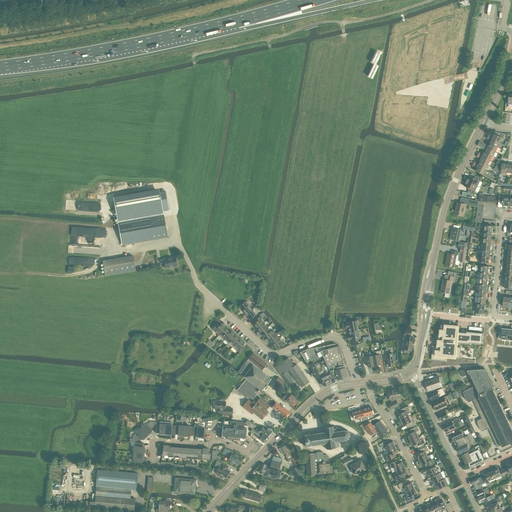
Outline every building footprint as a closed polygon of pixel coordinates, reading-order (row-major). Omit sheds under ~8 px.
[(427,45),(424,61),(439,63),(442,47),(427,45)] [(381,98),(377,119),(390,121),(387,133),(430,141),(436,111),(425,108),(427,100),(395,94),(394,98),(387,96),(387,99),(381,98)] [(489,134),(488,137),(500,142),(502,138),(494,134),(493,136),(489,134)] [(498,147),(500,142),(488,137),(487,139),(491,141),(490,143),(498,147)] [(498,147),(490,143),(489,145),(485,143),(484,146),(496,152),(498,147)] [(493,156),(496,152),(484,146),(483,148),(487,150),(486,152),(485,152),(492,156),(493,156)] [(492,156),(485,152),(486,152),(484,151),(483,154),(479,152),(478,155),(490,160),(492,156)] [(488,165),(490,160),(478,155),(477,157),(481,159),(480,161),(488,165)] [(488,165),(480,161),(479,163),(475,162),(474,164),(486,170),(488,165)] [(483,175),(486,170),(474,164),(473,166),(476,168),(475,171),(483,175)] [(469,176),(466,181),(478,186),(482,178),(481,178),(475,175),(474,178),(469,176)] [(466,181),(464,186),(469,188),(468,191),(474,194),(475,191),(478,186),(466,181)] [(114,200),(122,244),(167,236),(163,211),(168,210),(165,191),(114,200)] [(509,206),(509,198),(503,197),(504,196),(499,195),(499,202),(503,202),(502,205),(509,206)] [(458,202),(455,214),(463,216),(465,204),(478,207),(478,204),(479,201),(477,201),(477,200),(475,199),(475,200),(461,197),(460,203),(458,202)] [(451,237),(450,239),(454,240),(459,241),(461,230),(452,228),(451,237)] [(458,255),(459,252),(452,251),(451,254),(448,253),(445,266),(454,267),(456,255),(458,255)] [(105,276),(135,271),(133,256),(103,261),(105,276)] [(177,266),(175,257),(169,258),(168,258),(164,258),(164,259),(161,260),(161,263),(165,263),(166,268),(177,266)] [(443,280),(441,292),(444,292),(444,293),(445,293),(450,293),(452,281),(453,281),(454,277),(448,276),(445,275),(444,280),(443,280)] [(251,309),(245,302),(239,306),(247,315),(249,313),(252,317),(259,311),(255,306),(251,309)] [(485,310),(486,303),(478,303),(477,313),(484,314),(484,310),(485,310)] [(264,323),(265,322),(262,318),(265,315),(263,312),(259,315),(260,316),(255,320),(256,322),(253,324),(257,328),(264,323)] [(358,330),(356,321),(347,322),(347,323),(345,324),(346,328),(348,328),(349,331),(358,330)] [(267,327),(264,323),(257,328),(259,331),(256,333),(257,335),(267,327)] [(217,324),(212,329),(215,332),(216,331),(219,334),(225,328),(221,324),(219,326),(217,324)] [(432,346),(431,360),(446,361),(446,357),(460,358),(461,347),(457,347),(457,343),(470,344),(470,343),(482,344),(483,333),(467,332),(467,330),(463,330),(462,332),(458,332),(459,326),(441,324),(440,335),(439,335),(438,345),(436,345),(436,346),(432,346)] [(268,328),(270,326),(269,325),(267,327),(257,335),(259,337),(261,334),(264,337),(266,335),(265,335),(270,331),(268,328)] [(219,334),(218,336),(222,340),(230,332),(225,328),(219,334)] [(351,340),(360,339),(359,333),(360,333),(360,329),(358,330),(349,331),(350,335),(347,336),(348,340),(350,340),(351,340)] [(499,332),(498,339),(507,339),(508,329),(502,329),(502,332),(499,332)] [(266,342),(276,334),(272,330),(270,331),(265,335),(266,335),(267,338),(265,340),(266,342)] [(411,336),(411,331),(405,330),(405,335),(404,335),(404,339),(406,339),(405,345),(404,345),(404,349),(404,352),(407,353),(408,350),(411,350),(412,346),(411,346),(412,339),(412,337),(410,337),(410,336),(411,336)] [(230,332),(222,340),(223,341),(224,340),(228,343),(235,335),(231,331),(230,332)] [(279,338),(276,334),(266,342),(267,344),(270,341),(272,344),(279,338)] [(235,335),(228,343),(232,347),(240,339),(235,335)] [(279,348),(285,343),(280,337),(279,338),(272,344),(276,348),(278,346),(279,348)] [(240,339),(232,347),(236,351),(237,351),(239,352),(243,347),(242,346),(244,343),(240,339)] [(336,345),(334,343),(333,344),(334,344),(333,344),(332,344),(325,346),(325,345),(324,346),(317,347),(316,347),(308,349),(307,349),(300,352),(300,353),(302,356),(306,363),(306,364),(307,364),(309,367),(310,366),(316,379),(319,378),(320,380),(321,379),(324,387),(335,382),(334,380),(337,379),(335,370),(340,369),(339,367),(344,366),(343,362),(343,361),(338,346),(337,346),(336,345)] [(388,354),(387,350),(382,351),(384,360),(387,360),(387,364),(394,363),(392,353),(388,354)] [(374,366),(380,365),(379,360),(382,360),(380,351),(375,352),(376,355),(372,356),(374,366)] [(279,374),(267,365),(268,364),(254,352),(239,371),(238,372),(240,374),(244,376),(243,377),(261,391),(271,379),(261,371),(265,367),(277,376),(279,374)] [(368,356),(367,353),(363,354),(364,363),(367,362),(368,367),(374,366),(372,356),(368,356)] [(294,366),(288,358),(275,367),(288,385),(293,381),(286,372),(289,370),(301,387),(309,382),(296,364),(294,366)] [(344,368),(340,369),(335,370),(337,379),(337,380),(347,377),(344,368)] [(476,386),(475,386),(478,394),(492,387),(493,387),(485,369),(460,371),(463,377),(470,373),(476,386)] [(281,387),(285,381),(278,377),(274,382),(281,387)] [(428,391),(442,386),(439,377),(424,382),(428,391)] [(258,389),(246,379),(243,383),(237,390),(246,398),(248,396),(252,400),(257,394),(255,393),(258,389)] [(478,394),(475,386),(473,387),(468,389),(463,391),(463,393),(464,393),(464,394),(464,395),(464,396),(465,397),(465,398),(466,399),(467,400),(467,401),(468,402),(473,400),(482,418),(477,421),(477,422),(477,423),(478,424),(478,425),(479,426),(479,427),(479,428),(480,428),(480,429),(481,430),(482,431),(488,428),(497,447),(501,445),(502,447),(511,442),(511,428),(493,388),(492,387),(478,394)] [(432,400),(445,394),(442,388),(429,394),(430,395),(429,396),(430,397),(431,398),(432,400)] [(401,398),(400,389),(395,390),(394,389),(387,390),(389,400),(391,400),(391,402),(388,404),(391,409),(398,406),(395,400),(395,399),(401,398)] [(290,395),(288,393),(282,398),(286,402),(287,401),(292,406),(297,400),(291,394),(290,395)] [(450,403),(447,396),(444,397),(433,402),(436,409),(447,404),(450,403)] [(270,406),(260,397),(257,401),(255,399),(252,402),(248,399),(242,407),(252,415),(253,413),(262,420),(268,412),(267,410),(270,406)] [(223,402),(223,401),(223,400),(220,400),(219,401),(216,401),(215,409),(218,410),(218,414),(232,415),(232,409),(225,408),(226,402),(223,402)] [(284,408),(276,402),(274,401),(271,406),(272,407),(272,408),(286,418),(290,413),(284,408)] [(399,420),(409,416),(407,412),(410,411),(408,406),(401,410),(402,412),(397,415),(399,420)] [(450,413),(455,410),(453,406),(448,409),(446,410),(442,412),(443,413),(439,415),(442,421),(449,417),(448,414),(450,413)] [(371,407),(362,410),(365,420),(368,419),(367,415),(373,414),(371,407)] [(362,410),(352,412),(354,419),(360,417),(361,421),(365,420),(362,410)] [(467,427),(472,425),(468,418),(467,415),(467,414),(463,416),(467,427)] [(411,420),(409,416),(399,420),(402,426),(406,424),(407,427),(410,426),(410,427),(416,425),(415,423),(413,419),(411,420)] [(443,425),(446,432),(455,428),(454,424),(460,422),(459,418),(443,425)] [(253,429),(256,425),(247,420),(245,423),(252,429),(253,429)] [(385,427),(380,420),(372,426),(370,422),(364,426),(371,436),(377,431),(374,428),(375,427),(378,431),(377,432),(382,438),(388,434),(386,431),(384,428),(385,427)] [(156,425),(157,422),(150,421),(146,425),(146,424),(141,428),(148,436),(151,434),(150,434),(152,432),(151,430),(153,429),(156,430),(156,425)] [(165,435),(166,422),(160,421),(160,425),(156,425),(156,430),(156,432),(159,432),(159,434),(162,435),(161,435),(165,435)] [(221,438),(244,441),(246,428),(237,427),(237,426),(239,426),(239,425),(242,425),(243,423),(230,421),(230,425),(233,425),(233,426),(222,425),(221,438)] [(175,434),(175,426),(172,426),(172,422),(166,422),(165,435),(169,436),(169,435),(171,435),(171,433),(175,434)] [(204,428),(204,425),(198,425),(194,425),(194,428),(194,435),(197,435),(197,437),(199,437),(199,438),(203,438),(203,433),(205,433),(204,429),(204,428)] [(184,437),(185,426),(179,426),(175,426),(175,434),(178,434),(178,436),(180,436),(180,437),(184,437)] [(194,435),(194,428),(191,427),(185,426),(184,437),(187,437),(188,437),(190,437),(190,435),(194,435)] [(325,432),(304,435),(305,447),(326,444),(327,449),(331,448),(339,447),(338,441),(345,440),(348,439),(350,436),(349,433),(347,431),(344,430),(337,431),(336,427),(333,427),(333,426),(324,427),(325,432)] [(409,440),(418,436),(416,432),(419,431),(417,426),(410,430),(412,432),(406,435),(409,440)] [(266,430),(263,427),(259,431),(261,433),(262,435),(264,433),(266,434),(265,435),(269,438),(273,433),(267,429),(266,430)] [(145,439),(148,436),(141,428),(136,432),(137,433),(133,436),(133,439),(130,439),(130,442),(135,443),(140,443),(141,440),(142,439),(143,440),(145,438),(145,439)] [(258,433),(253,429),(252,429),(250,431),(254,435),(255,436),(256,436),(259,438),(259,439),(265,444),(269,438),(265,435),(266,434),(264,433),(262,435),(261,433),(259,431),(258,433)] [(457,448),(460,454),(469,449),(467,444),(471,442),(468,436),(464,438),(462,432),(452,437),(455,443),(457,448)] [(420,440),(418,436),(409,440),(412,446),(417,444),(418,446),(425,443),(423,439),(420,440)] [(387,444),(386,441),(379,444),(381,448),(384,447),(386,451),(395,447),(392,441),(387,444)] [(135,443),(135,446),(134,446),(134,452),(145,453),(145,449),(144,449),(144,447),(143,447),(143,443),(140,443),(135,443)] [(293,456),(286,445),(279,449),(283,454),(284,453),(287,458),(287,459),(286,460),(286,461),(288,462),(289,462),(290,460),(291,460),(295,466),(300,463),(296,457),(294,458),(294,457),(293,456)] [(398,452),(395,447),(386,451),(388,455),(385,457),(387,461),(388,462),(393,460),(392,458),(394,458),(392,455),(395,454),(398,452)] [(418,461),(427,456),(425,452),(428,451),(426,447),(419,450),(421,453),(416,455),(418,461)] [(208,453),(209,449),(205,448),(205,449),(203,449),(203,450),(202,458),(206,458),(206,460),(210,460),(211,453),(208,453)] [(235,454),(232,453),(233,452),(225,448),(223,453),(230,456),(229,460),(239,465),(240,462),(240,463),(242,460),(241,460),(242,458),(238,456),(238,455),(235,453),(235,454)] [(468,463),(470,467),(484,460),(479,450),(469,454),(472,461),(468,463)] [(144,456),(145,453),(134,452),(133,458),(134,458),(134,462),(141,462),(142,459),(144,459),(144,456)] [(306,454),(307,476),(315,475),(315,473),(317,473),(317,474),(332,473),(331,461),(327,461),(326,459),(327,459),(328,459),(328,458),(328,457),(328,456),(327,455),(326,455),(323,455),(323,452),(316,452),(317,455),(313,455),(313,453),(306,454)] [(466,464),(467,463),(468,463),(472,461),(469,454),(468,452),(462,455),(466,464)] [(429,455),(427,456),(418,461),(421,466),(426,464),(427,466),(434,463),(432,459),(431,459),(429,455)] [(259,469),(258,472),(264,473),(265,473),(271,474),(271,478),(270,478),(275,479),(276,475),(282,459),(273,456),(270,466),(267,465),(261,463),(260,469),(259,469)] [(355,475),(366,470),(361,460),(350,465),(355,475)] [(393,467),(395,471),(404,467),(402,461),(399,463),(397,464),(396,461),(393,462),(393,460),(388,462),(388,464),(390,468),(393,467)] [(226,478),(228,473),(229,471),(227,470),(228,466),(217,461),(214,468),(217,470),(216,473),(219,475),(219,476),(220,477),(221,477),(222,477),(223,477),(223,476),(226,478)] [(295,477),(302,473),(299,469),(301,469),(299,466),(292,470),(294,473),(292,473),(295,477)] [(436,466),(422,473),(424,476),(426,474),(428,478),(439,473),(436,466)] [(396,481),(403,478),(402,475),(407,473),(404,467),(395,471),(397,475),(394,477),(396,481)] [(508,474),(505,468),(499,471),(498,468),(492,471),(495,478),(501,475),(502,477),(508,474)] [(136,490),(137,473),(97,470),(96,486),(95,495),(95,502),(90,501),(89,508),(134,511),(135,499),(130,498),(131,489),(136,490)] [(489,481),(495,478),(492,471),(485,474),(487,477),(484,478),(486,483),(487,484),(489,483),(489,481)] [(428,478),(427,479),(428,481),(431,480),(432,484),(433,484),(443,479),(440,472),(439,473),(428,478)] [(484,478),(483,476),(478,478),(478,477),(470,481),(470,482),(471,484),(472,485),(473,485),(475,490),(479,488),(478,486),(481,485),(484,487),(487,485),(484,478)] [(432,484),(431,484),(432,487),(435,486),(437,490),(445,486),(448,485),(450,484),(447,477),(444,478),(443,479),(433,484),(432,484)] [(175,478),(174,492),(194,494),(195,490),(198,488),(196,485),(195,485),(195,480),(175,478)] [(406,485),(404,482),(398,485),(400,489),(403,488),(405,492),(414,488),(411,482),(406,485)] [(264,492),(266,486),(266,485),(260,484),(258,490),(264,492)] [(406,502),(413,499),(411,496),(417,494),(414,488),(405,492),(407,496),(404,498),(406,502)] [(262,502),(264,496),(263,496),(261,495),(246,490),(244,497),(261,502),(262,502)] [(485,501),(486,502),(495,498),(493,495),(490,496),(487,497),(484,492),(477,495),(480,501),(480,500),(481,502),(483,502),(485,501)] [(440,502),(438,498),(436,499),(442,511),(447,509),(443,501),(440,502)] [(488,511),(490,511),(500,508),(498,503),(500,502),(499,498),(493,501),(494,504),(488,507),(488,508),(487,509),(488,511)] [(436,511),(439,511),(442,511),(436,499),(434,500),(436,504),(433,505),(436,511)] [(168,511),(169,500),(164,500),(164,501),(159,501),(158,511),(168,511)] [(431,506),(429,503),(427,504),(430,511),(436,511),(433,505),(431,506)]
